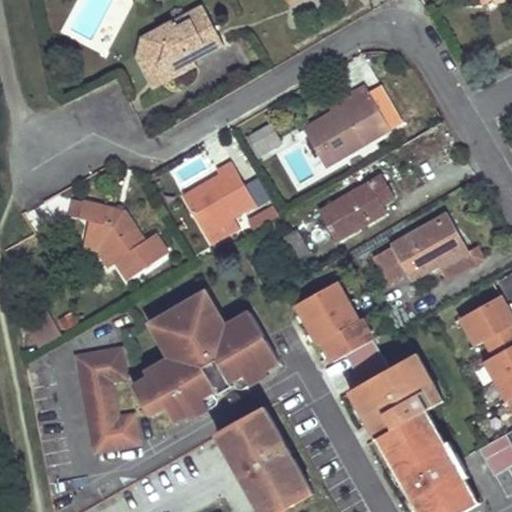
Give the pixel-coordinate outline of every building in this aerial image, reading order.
[(116,0),(87,0),(74,25),(95,38),(116,0)] [(226,45),(207,7),(148,35),(141,55),(164,62),(172,78),(197,66),(195,61),(226,45)] [(141,55),(157,86),(172,78),(164,62),(141,55)] [(372,90),(367,83),(328,105),(333,112),(372,90)] [(380,106),(372,90),(333,112),(305,128),(328,167),(393,130),(380,106)] [(393,130),(401,125),(388,101),(380,106),(393,130)] [(271,124),(258,131),(269,150),(281,143),(271,124)] [(258,131),(239,142),(250,160),(269,150),(258,131)] [(258,204),(234,162),(217,172),(220,177),(205,185),(209,191),(188,203),(206,234),(258,204)] [(398,200),(384,176),(321,211),(339,241),(390,213),(387,207),(398,200)] [(209,191),(205,185),(185,197),(188,203),(209,191)] [(84,200),(74,198),(70,217),(79,220),(84,200)] [(172,256),(158,235),(145,243),(124,210),(84,200),(79,220),(93,223),(89,239),(105,243),(126,275),(130,282),(172,256)] [(238,217),(243,232),(279,221),(274,205),(238,217)] [(472,255),(452,216),(378,256),(393,284),(413,274),(416,279),(444,264),(447,269),(472,255)] [(312,254),(299,232),(285,240),(297,263),(312,254)] [(105,243),(89,239),(87,250),(98,253),(105,243)] [(126,275),(105,243),(98,253),(115,281),(126,275)] [(472,255),(447,269),(452,281),(488,262),(482,250),(472,255)] [(511,301),(511,275),(500,283),(511,302),(511,301)] [(286,360),(257,312),(232,326),(225,330),(217,315),(223,311),(211,291),(158,323),(170,343),(177,339),(185,354),(178,358),(152,373),(155,378),(140,388),(156,415),(171,405),(180,422),(214,402),(210,395),(206,388),(219,381),(223,388),(224,390),(239,383),(237,378),(249,371),(253,379),(286,360)] [(511,414),(511,308),(503,293),(459,318),(511,414)] [(232,326),(223,311),(217,315),(225,330),(232,326)] [(41,350),(63,334),(47,312),(25,328),(41,350)] [(177,339),(170,343),(178,358),(185,354),(177,339)] [(131,376),(128,348),(82,355),(96,451),(141,444),(137,415),(121,418),(116,378),(131,376)] [(430,386),(413,352),(374,373),(387,398),(366,410),(421,511),(469,511),(496,497),(484,475),(469,484),(461,467),(471,462),(455,434),(466,429),(469,418),(447,376),(430,386)] [(210,395),(223,388),(219,381),(206,388),(210,395)] [(280,511),(313,494),(267,410),(220,436),(261,511),(280,511)] [(376,511),(340,443),(312,458),(319,472),(341,511),(376,511)]
